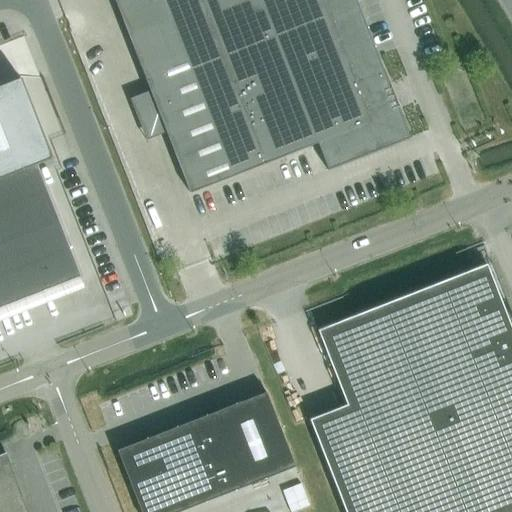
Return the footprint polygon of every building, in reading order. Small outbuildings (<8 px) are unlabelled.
[(113,0),(165,132),(189,193),(316,143),(326,169),(326,170),(409,138),(393,97),(354,0),(113,0)] [(463,68),(441,77),(462,132),(485,124),(463,68)] [(36,164),(51,158),(19,77),(0,84),(0,306),(22,298),(79,276),(36,164)] [(316,330),(345,404),(308,419),(344,511),(511,511),(511,331),(485,264),(316,330)] [(140,511),(176,511),(294,467),(265,391),(265,392),(116,449),(140,511)] [(28,511),(5,453),(0,454),(0,511),(28,511)]
